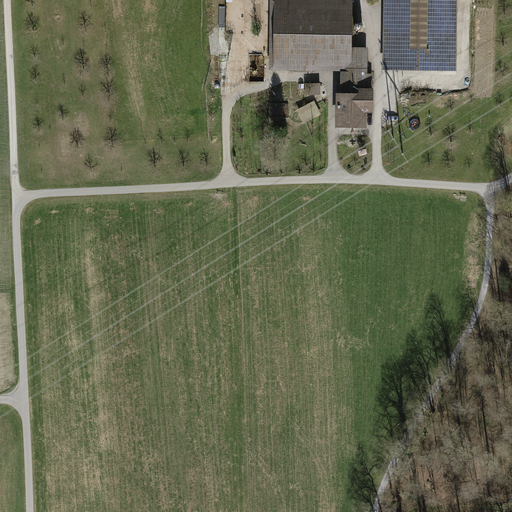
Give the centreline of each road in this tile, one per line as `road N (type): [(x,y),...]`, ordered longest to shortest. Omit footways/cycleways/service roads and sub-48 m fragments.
road 1 (track): [(17,197),(333,180),(491,191)]
road 2 (track): [(376,511),(393,462),(480,299),(491,191)]
road 3 (track): [(227,183),(226,108),(234,97),(285,77),(331,77),(333,180)]
road 4 (track): [(7,0),(17,197)]
road 5 (track): [(360,0),(379,33),(377,180)]
road 6 (track): [(378,78),(453,80),(463,73),(464,0)]
